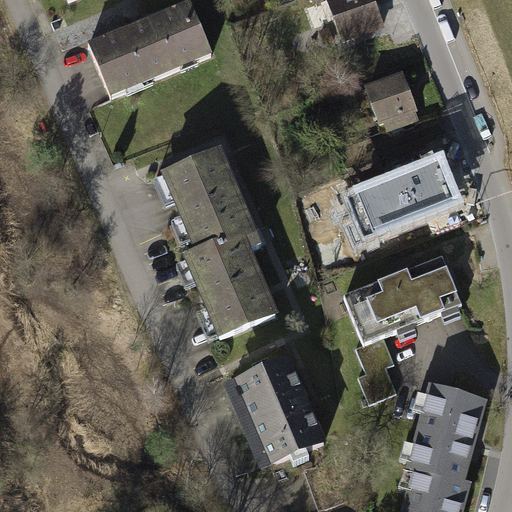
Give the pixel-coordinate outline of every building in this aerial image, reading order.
[(373,0),(324,0),(342,45),(385,29),(373,0)] [(89,48),(112,102),(214,58),(191,5),(136,28),(89,48)] [(402,73),(363,88),(378,128),(384,126),(387,135),(419,122),(416,114),(417,113),(402,73)] [(221,152),(160,178),(193,255),(182,260),(218,344),(279,318),(251,253),(262,249),(258,239),(221,152)] [(443,156),(348,193),(366,240),(461,202),(443,156)] [(344,298),(365,348),(358,351),(368,376),(359,380),(370,406),(398,395),(388,371),(397,367),(386,341),(464,309),(443,258),(344,298)] [(224,388),(261,474),(328,446),(291,360),(224,388)] [(405,470),(412,472),(464,486),(466,482),(488,402),(429,385),(425,397),(417,395),(413,412),(421,414),(412,446),(404,444),(399,460),(407,462),(405,470)] [(332,462),(305,472),(318,511),(320,511),(346,503),(332,462)] [(464,511),(472,484),(466,482),(464,486),(412,472),(411,474),(403,472),(399,488),(407,491),(400,511),(464,511)]
